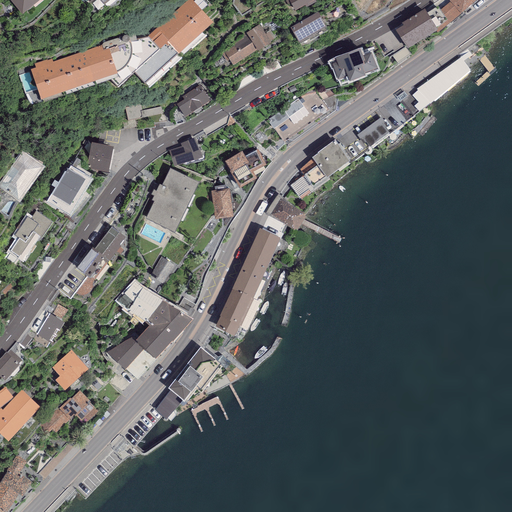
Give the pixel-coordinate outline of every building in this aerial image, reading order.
[(9,0),(21,14),(38,0),(9,0)] [(213,22),(192,0),(187,0),(149,35),(160,47),(168,41),(179,53),(213,22)] [(289,0),(295,10),(314,0),(289,0)] [(476,0),(448,0),(449,0),(450,1),(450,2),(461,13),(476,0)] [(450,2),(440,10),(450,23),(461,13),(450,2)] [(424,9),(402,23),(403,25),(395,30),(408,49),(438,29),(424,9)] [(318,12),(290,27),(298,42),(326,27),(318,12)] [(271,43),(259,24),(244,34),(245,36),(223,50),(233,65),(257,50),(258,51),(271,43)] [(51,58),(34,63),(35,67),(31,69),(41,99),(96,81),(97,84),(118,77),(108,48),(103,49),(102,45),(53,61),(51,58)] [(360,48),(335,58),(337,62),(332,64),(338,79),(347,75),(349,81),(365,75),(364,73),(377,68),(371,53),(363,56),(360,48)] [(395,56),(400,64),(412,57),(407,49),(395,56)] [(461,57),(416,89),(430,103),(471,70),(461,57)] [(209,99),(200,85),(183,96),(184,99),(176,104),(185,117),(206,103),(205,102),(209,99)] [(267,118),(283,141),(328,109),(316,93),(303,95),(267,118)] [(128,108),(131,120),(144,117),(141,105),(128,108)] [(145,117),(165,113),(163,106),(143,111),(145,117)] [(381,117),(357,135),(363,144),(366,142),(370,147),(389,133),(385,127),(388,126),(381,117)] [(202,156),(194,138),(181,144),(182,146),(169,151),(174,166),(199,158),(202,156)] [(350,161),(335,139),(317,152),(318,153),(312,157),(313,158),(300,169),(312,187),(325,176),(327,178),(350,161)] [(113,147),(97,144),(92,171),(108,174),(113,147)] [(242,151),(225,161),(225,162),(225,163),(239,188),(257,178),(253,171),(266,164),(257,149),(244,156),(242,151)] [(43,167),(22,152),(0,182),(0,186),(19,200),(43,167)] [(92,179),(71,165),(69,169),(68,168),(66,172),(65,171),(47,202),(70,216),(92,179)] [(199,183),(170,169),(161,185),(157,183),(152,195),(154,195),(152,200),(154,201),(146,218),(174,232),(199,183)] [(229,189),(211,191),(215,218),(232,216),(229,189)] [(305,214),(280,198),(270,214),(294,229),(295,229),(297,230),(306,217),(304,215),(305,214)] [(52,222),(36,211),(31,219),(27,217),(15,235),(19,238),(10,250),(24,259),(29,252),(31,253),(36,246),(34,244),(39,236),(41,237),(52,222)] [(125,237),(112,226),(95,248),(92,245),(75,267),(94,281),(121,246),(119,245),(125,237)] [(259,228),(232,288),(253,298),(280,238),(259,228)] [(142,288),(136,281),(117,301),(129,311),(130,310),(149,325),(135,340),(145,349),(155,359),(192,319),(142,288)] [(253,298),(232,288),(219,315),(220,316),(215,326),(234,336),(239,325),(241,326),(254,298),(253,298)] [(64,319),(70,311),(61,305),(55,313),(64,319)] [(64,322),(49,313),(37,334),(51,343),(64,322)] [(126,370),(145,349),(135,340),(131,337),(107,353),(126,370)] [(221,363),(200,347),(168,388),(171,390),(182,399),(183,400),(196,385),(200,388),(221,363)] [(89,369),(72,350),(52,367),(68,386),(89,369)] [(0,376),(5,381),(20,364),(6,352),(0,359),(0,376)] [(0,407),(13,397),(5,387),(0,390),(0,407)] [(40,406),(22,389),(3,410),(0,408),(0,432),(8,441),(40,406)] [(90,402),(80,390),(71,398),(70,398),(60,407),(59,407),(53,412),(64,424),(74,415),(81,421),(82,421),(85,423),(97,411),(89,402),(90,402)] [(167,419),(182,399),(171,390),(155,409),(167,419)] [(27,461),(16,454),(6,471),(7,472),(0,482),(0,506),(5,511),(6,511),(18,494),(22,496),(32,481),(19,473),(27,461)]
